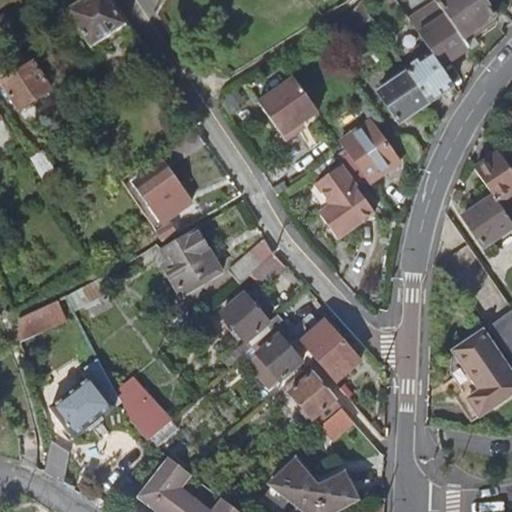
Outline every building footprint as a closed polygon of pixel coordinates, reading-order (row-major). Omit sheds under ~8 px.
[(131,23),(115,0),(86,0),(72,9),(97,44),(131,23)] [(442,0),(454,16),(468,36),(502,12),(492,0),(442,0)] [(474,45),(468,36),(454,16),(445,3),(418,22),(430,39),(441,55),(451,48),(457,56),(474,45)] [(460,81),(441,55),(430,39),(417,48),(423,56),(412,64),(415,68),(436,98),(460,81)] [(38,61),(6,82),(24,109),(56,87),(38,61)] [(436,98),(415,68),(385,90),(406,120),(436,98)] [(323,107),(298,72),(263,98),(291,137),(305,127),(301,122),(323,107)] [(347,140),(377,181),(406,160),(377,120),(347,140)] [(209,138),(200,125),(173,144),(183,157),(209,138)] [(415,170),(423,152),(410,132),(404,131),(393,138),(415,170)] [(480,167),(499,195),(503,201),(511,195),(511,163),(504,151),(480,167)] [(34,161),(47,182),(61,173),(49,152),(34,161)] [(169,218),(197,200),(188,189),(189,188),(168,160),(142,178),(169,218)] [(324,213),(333,227),(338,224),(345,235),(382,209),(348,161),(319,183),(335,205),(324,213)] [(511,213),(503,201),(499,195),(470,215),(491,245),(511,231),(511,213)] [(341,238),(345,235),(338,224),(333,227),(341,238)] [(202,225),(171,243),(179,256),(173,260),(187,284),(223,264),(202,225)] [(246,284),(254,277),(258,274),(282,253),(271,238),(235,270),(246,284)] [(282,253),(258,274),(265,281),(288,261),(282,253)] [(288,261),(265,281),(269,286),(292,266),(288,261)] [(290,319),(284,312),(275,320),(252,293),(230,312),(252,338),(254,338),(260,345),(281,327),(290,319)] [(27,317),(26,335),(64,317),(57,303),(27,317)] [(298,329),(342,380),(366,358),(332,318),(328,321),(319,311),(298,329)] [(511,313),(495,326),(511,350),(511,313)] [(511,350),(495,326),(490,319),(460,340),(488,378),(476,387),(489,405),(511,388),(511,350)] [(281,327),(260,345),(288,376),(308,359),(281,327)] [(325,421),(346,403),(319,371),(299,389),(325,421)] [(102,416),(115,406),(92,375),(50,406),(74,437),(87,427),(91,431),(105,419),(102,416)] [(135,377),(118,392),(138,429),(149,438),(172,419),(135,377)] [(22,461),(36,467),(37,446),(32,429),(18,432),(22,461)] [(47,472),(64,482),(70,456),(50,449),(45,471),(47,472)] [(168,458),(136,497),(155,511),(238,511),(222,500),(212,511),(210,511),(180,489),(190,475),(168,458)] [(299,461),(273,484),(308,511),(333,511),(361,498),(349,472),(321,485),(299,461)]
